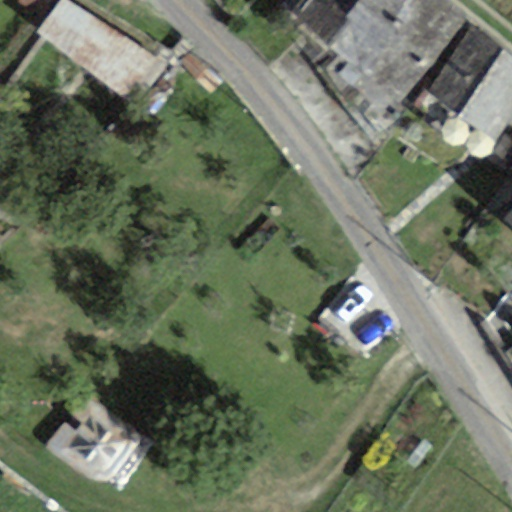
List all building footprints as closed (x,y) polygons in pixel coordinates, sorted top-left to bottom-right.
[(303,0),(289,20),(326,49),(361,0),(303,0)] [(420,0),(361,0),(326,49),(364,77),(420,0)] [(472,25),(437,0),(420,0),(364,77),(409,110),(424,91),(472,25)] [(511,118),(511,58),(472,25),(424,91),(494,144),(511,118)] [(511,211),(501,223),(511,232),(511,211)]
